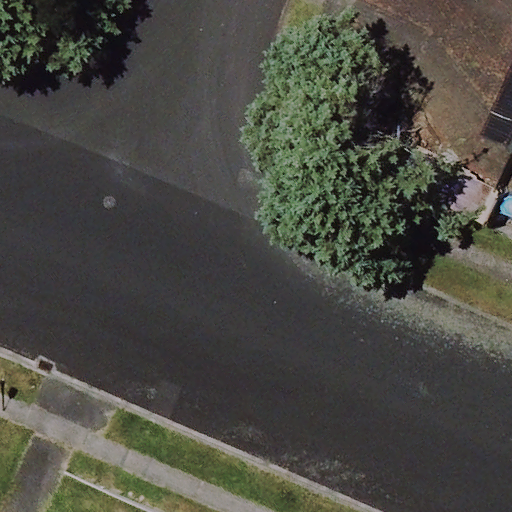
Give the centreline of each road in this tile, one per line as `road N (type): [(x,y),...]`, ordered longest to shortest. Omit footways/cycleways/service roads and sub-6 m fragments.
road 1 (residential): [(511,446),(90,261)]
road 2 (residential): [(201,0),(90,261)]
